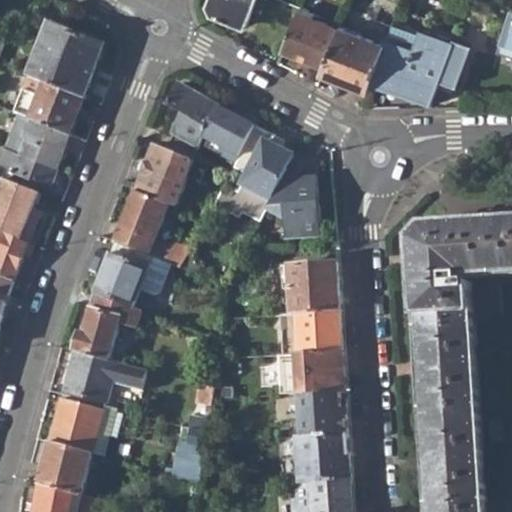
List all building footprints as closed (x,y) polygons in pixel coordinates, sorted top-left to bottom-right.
[(246,27),(256,0),(211,0),(210,2),(212,9),(246,27)] [(511,5),(499,46),(511,50),(511,5)] [(282,46),(323,65),(338,27),(297,9),(282,46)] [(371,76),(384,41),(340,22),(338,27),(323,65),(322,68),(367,87),(371,76)] [(32,74),(89,98),(108,48),(52,23),(32,74)] [(384,41),(371,76),(431,99),(437,82),(445,63),(459,68),(468,46),(420,27),(412,47),(386,36),(384,41)] [(451,87),(459,68),(445,63),(437,82),(451,87)] [(35,118),(74,135),(89,98),(32,74),(26,88),(43,95),(35,118)] [(184,112),(168,150),(192,160),(220,104),(177,80),(168,103),(184,112)] [(195,161),(208,166),(214,154),(205,149),(211,136),(221,142),(225,133),(247,145),(257,126),(220,104),(192,160),(195,161)] [(23,154),(60,170),(74,135),(35,118),(31,117),(26,126),(33,129),(23,154)] [(281,139),(257,126),(247,145),(236,167),(249,174),(240,190),(227,184),(216,204),(240,218),(243,213),(261,221),(267,210),(284,177),(289,169),(296,155),(277,145),(281,139)] [(170,204),(176,207),(195,161),(192,160),(168,150),(154,145),(137,191),(170,204)] [(0,174),(10,179),(36,190),(40,180),(54,185),(60,170),(23,154),(8,148),(0,168),(0,174)] [(285,221),(287,240),(322,238),(318,166),(297,154),(296,155),(289,169),(284,177),(267,210),(285,221)] [(36,190),(10,179),(0,201),(0,229),(31,243),(36,231),(44,210),(36,207),(42,192),(36,190)] [(154,245),(170,204),(137,191),(117,242),(155,258),(174,265),(182,268),(189,255),(171,248),(170,251),(154,245)] [(487,511),(474,323),(502,322),(499,278),(472,280),(471,273),(511,270),(511,218),(428,224),(415,238),(435,511),(487,511)] [(31,243),(0,229),(0,268),(18,276),(26,256),(31,243)] [(44,234),(36,231),(31,243),(39,247),(44,234)] [(97,294),(135,309),(142,291),(156,297),(162,295),(172,271),(153,263),(155,258),(117,242),(97,294)] [(39,247),(31,243),(26,256),(34,259),(39,247)] [(174,265),(155,258),(153,263),(172,271),(174,265)] [(290,267),(293,316),(296,316),(341,313),(338,264),(290,267)] [(16,280),(0,273),(0,298),(8,302),(16,280)] [(77,350),(109,360),(121,324),(138,329),(144,313),(135,309),(97,294),(87,333),(82,331),(77,350)] [(0,298),(0,331),(8,302),(0,298)] [(297,356),(299,356),(344,353),(341,313),(296,316),(293,316),(282,317),(284,357),(297,356)] [(67,390),(109,403),(115,383),(144,391),(149,372),(109,360),(77,350),(67,390)] [(297,356),(300,396),(301,396),(343,393),(347,393),(344,353),(299,356),(297,356)] [(301,396),(303,438),(349,436),(348,415),(344,416),(343,393),(301,396)] [(52,442),(93,454),(104,410),(64,398),(52,442)] [(116,413),(104,410),(93,454),(105,457),(116,413)] [(205,478),(209,431),(181,428),(177,475),(205,478)] [(300,455),(302,483),(314,482),(352,480),(349,436),(303,438),(291,439),(291,455),(300,455)] [(41,483),(83,494),(93,454),(52,442),(41,483)] [(293,483),(294,511),(354,511),(352,480),(314,482),(302,483),(293,483)] [(78,511),(80,506),(103,511),(106,500),(83,494),(41,483),(35,511),(78,511)]
